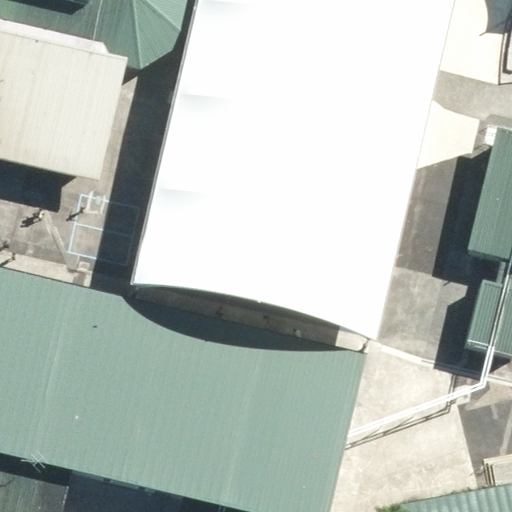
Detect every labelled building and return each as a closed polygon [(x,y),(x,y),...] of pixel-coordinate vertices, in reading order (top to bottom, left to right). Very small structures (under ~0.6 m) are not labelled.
[(0,0),(0,29),(145,65),(182,36),(191,0),(0,0)] [(0,45),(0,159),(110,184),(133,75),(0,45)] [(511,131),(495,128),(448,330),(511,344),(511,131)] [(333,511),(372,349),(0,260),(0,511),(57,511),(68,470),(183,497),(179,511),(333,511)] [(511,511),(511,484),(404,505),(405,511),(511,511)]
